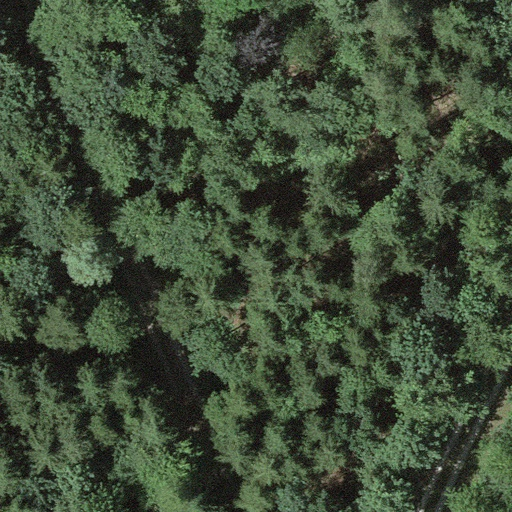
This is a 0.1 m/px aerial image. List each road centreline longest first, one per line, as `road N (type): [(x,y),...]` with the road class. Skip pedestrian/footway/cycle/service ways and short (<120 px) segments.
road 1 (track): [(26,0),(240,511)]
road 2 (track): [(431,511),(511,341)]
